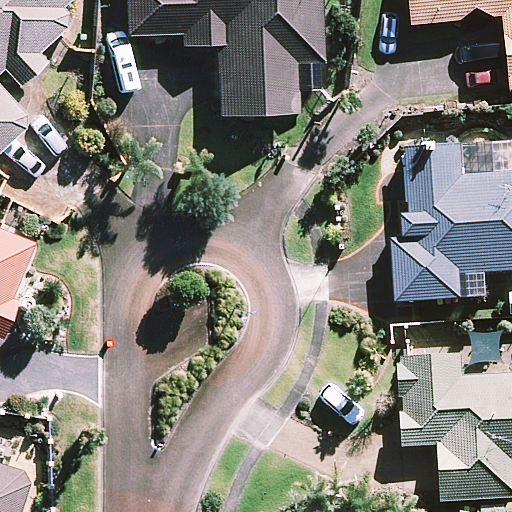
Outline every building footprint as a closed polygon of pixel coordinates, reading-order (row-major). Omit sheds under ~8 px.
[(78,0),(0,0),(0,159),(30,132),(31,115),(0,81),(0,79),(9,72),(25,90),(53,64),(44,55),(70,32),(72,15),(68,11),(79,1),(78,0)] [(330,68),(327,0),(131,0),(133,39),(186,37),(187,50),(221,49),(224,118),(304,115),(302,69),(330,68)] [(511,25),(511,0),(418,0),(421,31),(470,26),(486,12),(501,22),(511,21),(511,25)] [(511,176),(473,179),(471,148),(415,152),(419,221),(411,221),(412,241),(400,242),(404,306),(472,302),(470,279),(511,276),(511,176)] [(502,330),(472,330),(472,365),(502,365),(502,330)] [(511,378),(472,380),(471,359),(409,362),(410,370),(406,370),(408,401),(411,401),(412,417),(410,417),(412,452),(446,451),(449,507),(511,503),(511,378)] [(26,511),(34,488),(26,472),(0,464),(0,511),(26,511)]
